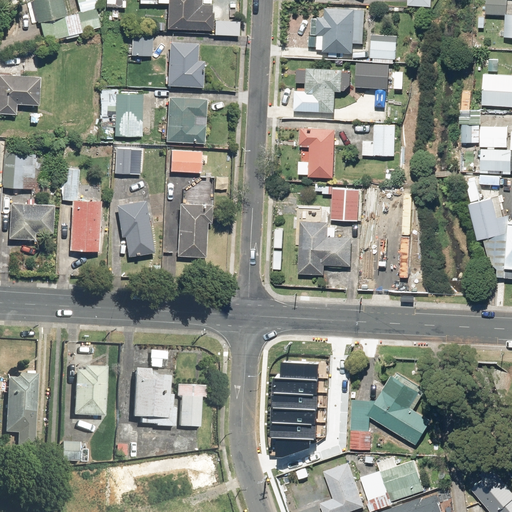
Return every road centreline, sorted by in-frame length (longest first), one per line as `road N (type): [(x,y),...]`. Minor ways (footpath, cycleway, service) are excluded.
road 1 (residential): [(263,0),(249,311)]
road 2 (tertiary): [(511,323),(249,311)]
road 3 (tertiary): [(249,311),(0,300)]
road 4 (residential): [(263,511),(242,435),(249,311)]
